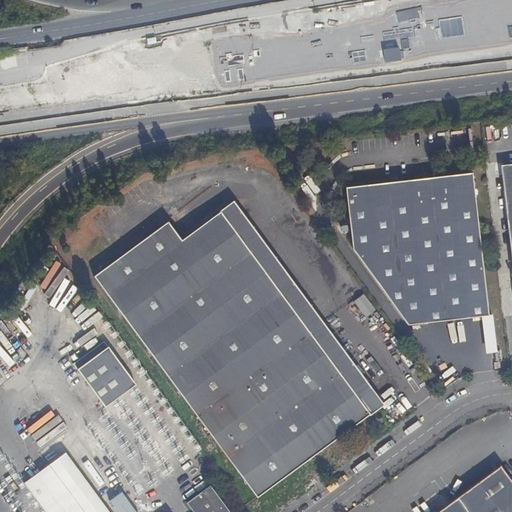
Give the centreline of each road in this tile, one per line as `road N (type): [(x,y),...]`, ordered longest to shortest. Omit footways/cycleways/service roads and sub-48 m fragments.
road 1 (unknown): [(109,231),(208,180),(233,179),(255,192),(436,430)]
road 2 (motorway): [(0,237),(35,197),(83,163),(261,101)]
road 3 (primary): [(0,136),(261,101)]
road 4 (primary): [(261,101),(511,70)]
road 5 (unclassified): [(324,511),(467,407),(511,401)]
road 6 (unknown): [(511,430),(391,511)]
road 7 (primary): [(120,18),(0,40)]
